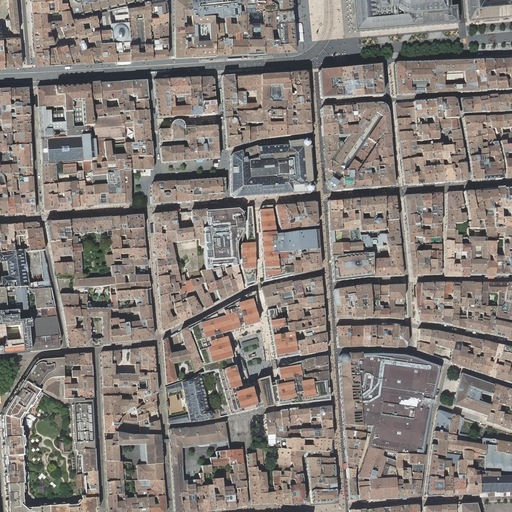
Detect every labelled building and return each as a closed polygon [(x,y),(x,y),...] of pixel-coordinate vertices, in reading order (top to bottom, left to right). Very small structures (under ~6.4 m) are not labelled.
[(7,0),(8,3),(7,3),(7,8),(8,8),(9,11),(8,11),(7,13),(8,18),(8,19),(9,19),(10,22),(6,23),(6,25),(10,25),(10,29),(14,32),(19,32),(18,21),(17,10),(16,0),(7,0)] [(50,11),(53,11),(55,11),(61,10),(69,10),(68,7),(67,2),(61,3),(60,0),(36,0),(31,0),(32,13),(45,11),(49,11),(50,11)] [(68,0),(70,8),(71,8),(72,15),(75,15),(76,14),(78,13),(79,14),(82,13),(82,14),(84,14),(83,13),(91,11),(91,12),(92,12),(92,11),(99,9),(99,10),(101,10),(101,9),(108,7),(108,8),(109,8),(109,7),(116,5),(117,6),(118,6),(118,5),(125,3),(125,4),(126,4),(126,3),(133,1),(134,2),(135,2),(135,1),(138,0),(140,0),(141,0),(142,0),(68,0)] [(150,10),(149,0),(144,0),(144,4),(127,6),(128,13),(136,13),(139,13),(141,12),(150,12),(150,11),(150,10)] [(157,12),(167,11),(166,0),(149,0),(150,10),(150,11),(150,12),(150,13),(155,12),(157,12)] [(190,1),(190,0),(173,0),(174,25),(183,24),(183,17),(184,17),(184,13),(191,13),(190,9),(190,1)] [(190,0),(190,1),(190,9),(191,13),(191,14),(213,14),(213,15),(215,15),(218,15),(224,15),(236,15),(239,15),(239,10),(238,8),(238,0),(190,0)] [(239,10),(247,10),(256,10),(263,10),(269,9),(291,8),(290,0),(238,0),(238,8),(239,10)] [(351,0),(355,32),(355,33),(359,32),(456,24),(456,23),(455,6),(449,7),(448,0),(351,0)] [(511,18),(511,5),(511,1),(511,0),(465,0),(467,22),(482,21),(482,22),(483,22),(483,21),(487,21),(487,22),(488,22),(488,21),(492,20),(492,21),(493,21),(493,20),(497,20),(497,21),(498,21),(498,20),(501,19),(511,18)] [(110,19),(128,17),(128,13),(127,6),(109,10),(110,19)] [(263,35),(263,38),(271,37),(271,39),(271,42),(277,42),(294,41),(291,8),(269,9),(269,18),(268,18),(268,25),(263,25),(263,35)] [(247,52),(263,51),(263,40),(263,38),(263,35),(263,25),(268,25),(268,18),(269,18),(269,9),(263,10),(263,23),(247,22),(247,28),(247,35),(247,37),(247,52)] [(71,18),(72,17),(71,16),(69,10),(61,10),(55,11),(53,11),(50,11),(49,11),(45,11),(32,13),(33,27),(40,27),(40,26),(49,26),(54,26),(61,25),(65,25),(68,24),(73,24),(71,18)] [(101,61),(117,60),(116,52),(114,52),(114,42),(113,42),(113,41),(112,36),(111,29),(110,22),(110,19),(109,10),(96,13),(98,25),(99,29),(99,33),(100,40),(100,42),(100,45),(101,52),(101,61)] [(237,30),(247,28),(247,22),(247,10),(239,10),(239,15),(236,15),(229,15),(224,15),(224,20),(225,22),(226,32),(227,31),(231,31),(236,30),(237,30)] [(247,10),(247,22),(263,23),(263,10),(256,10),(247,10)] [(167,22),(167,11),(157,12),(155,12),(150,13),(150,17),(150,23),(152,23),(167,22)] [(150,17),(150,13),(150,12),(141,12),(142,17),(142,22),(142,27),(143,32),(143,37),(143,42),(151,42),(151,38),(150,30),(150,27),(150,23),(150,17)] [(91,30),(90,26),(94,25),(98,25),(96,13),(81,17),(81,16),(76,18),(76,17),(72,17),(71,18),(73,24),(76,33),(77,36),(77,37),(80,37),(87,35),(92,34),(91,30)] [(129,42),(129,43),(138,43),(137,38),(137,33),(137,28),(136,23),(136,18),(136,13),(128,13),(128,17),(128,20),(130,40),(129,40),(129,42)] [(213,15),(213,14),(191,14),(192,24),(192,31),(193,55),(215,54),(215,31),(217,31),(216,22),(214,23),(214,19),(215,19),(215,15),(213,15)] [(117,60),(131,59),(130,51),(129,43),(129,42),(121,43),(121,41),(129,40),(130,40),(128,20),(110,22),(111,29),(112,36),(113,41),(113,42),(114,42),(114,52),(116,52),(117,60)] [(167,36),(167,22),(152,23),(150,23),(150,27),(150,30),(151,38),(153,38),(167,36)] [(223,32),(222,22),(216,22),(217,31),(215,31),(215,54),(223,53),(223,46),(223,41),(223,36),(223,33),(223,32)] [(223,53),(230,53),(230,44),(231,37),(231,31),(227,31),(226,32),(225,22),(222,22),(223,32),(223,33),(223,36),(223,41),(223,46),(223,53)] [(75,34),(76,33),(73,24),(68,24),(69,28),(67,29),(65,25),(61,25),(62,27),(64,34),(65,36),(68,35),(75,34)] [(174,56),(175,56),(193,55),(192,31),(192,24),(183,24),(174,25),(174,56)] [(97,40),(100,40),(99,33),(99,29),(98,25),(94,25),(90,26),(91,30),(92,34),(87,35),(88,41),(92,41),(95,40),(97,40)] [(48,43),(54,42),(49,26),(40,26),(40,27),(33,27),(35,47),(43,46),(47,46),(48,46),(48,43)] [(59,45),(66,43),(65,36),(64,34),(62,27),(59,27),(60,31),(62,32),(63,34),(57,36),(55,29),(54,26),(49,26),(54,42),(55,45),(55,46),(59,45)] [(230,53),(247,52),(247,37),(247,35),(247,28),(237,30),(236,30),(235,31),(235,32),(234,32),(234,33),(234,37),(231,37),(230,44),(230,53)] [(72,63),(85,63),(81,49),(81,48),(80,44),(79,44),(78,41),(77,37),(77,36),(75,36),(76,38),(74,38),(75,41),(76,42),(72,43),(71,44),(68,35),(65,36),(66,43),(67,45),(72,63)] [(88,41),(87,35),(80,37),(81,40),(83,40),(83,41),(84,41),(85,42),(84,42),(85,45),(85,46),(85,47),(84,47),(84,48),(89,47),(89,46),(88,41)] [(167,42),(167,36),(153,38),(151,38),(151,42),(151,43),(151,49),(152,58),(167,57),(168,56),(167,47),(167,42)] [(20,44),(19,37),(6,38),(6,43),(2,43),(2,45),(3,46),(7,45),(20,44)] [(85,63),(93,62),(91,55),(90,48),(89,47),(84,48),(84,47),(85,47),(85,46),(85,45),(84,42),(85,42),(84,41),(83,41),(83,40),(81,40),(80,37),(77,37),(78,41),(79,44),(80,44),(81,48),(81,49),(85,63)] [(263,40),(263,51),(277,50),(277,42),(271,42),(271,39),(271,37),(263,38),(263,40)] [(93,62),(101,61),(101,52),(100,45),(100,42),(100,40),(97,40),(95,40),(92,41),(94,43),(94,46),(89,46),(89,47),(90,48),(91,55),(93,62)] [(277,42),(277,50),(295,49),(294,41),(277,42)] [(145,58),(152,58),(151,49),(151,43),(151,42),(143,42),(144,50),(141,50),(138,50),(138,43),(129,43),(130,51),(131,59),(139,59),(142,58),(145,58)] [(60,63),(72,63),(67,45),(66,43),(59,45),(55,46),(55,47),(60,63)] [(20,51),(20,44),(7,45),(3,46),(3,53),(8,52),(20,51)] [(36,65),(49,64),(48,48),(43,48),(43,46),(35,47),(36,65)] [(54,64),(60,63),(55,47),(51,48),(54,64)] [(22,66),(20,51),(8,52),(3,53),(4,67),(22,66)] [(505,60),(501,60),(503,74),(504,78),(505,90),(511,89),(511,75),(510,59),(505,60)] [(477,61),(472,61),(474,78),(476,92),(486,92),(486,91),(485,83),(484,77),(482,60),(477,61)] [(486,60),(482,60),(484,77),(485,83),(486,91),(495,90),(494,78),(493,72),(491,60),(486,60)] [(496,60),(491,60),(493,72),(494,78),(495,90),(495,91),(505,90),(504,78),(503,74),(501,60),(496,60)] [(452,62),(433,62),(433,80),(432,88),(432,94),(476,92),(474,78),(472,61),(452,62)] [(418,63),(403,63),(402,80),(402,95),(413,95),(423,94),(424,94),(432,94),(432,88),(433,80),(433,62),(418,63)] [(402,80),(403,63),(399,63),(396,63),(394,66),(396,95),(402,95),(402,80)] [(364,67),(359,67),(362,97),(372,97),(369,66),(364,67)] [(374,66),(369,66),(372,97),(382,96),(379,66),(374,66)] [(354,68),(349,68),(351,83),(352,98),(362,97),(359,67),(354,68)] [(344,69),(338,69),(340,83),(341,99),(352,98),(351,83),(349,68),(344,69)] [(340,83),(338,69),(329,70),(320,71),(318,74),(319,86),(319,99),(320,100),(341,99),(340,83)] [(303,73),(286,74),(290,98),(290,103),(290,107),(293,106),(308,105),(305,75),(303,73)] [(286,74),(260,76),(243,77),(233,77),(235,102),(235,113),(243,113),(244,123),(247,123),(252,123),(256,123),(255,112),(256,112),(256,111),(257,111),(258,111),(259,111),(259,112),(260,112),(260,124),(262,124),(265,123),(266,139),(275,138),(284,137),(284,128),(284,120),(283,112),(284,104),(290,103),(290,98),(286,74)] [(221,79),(222,102),(235,102),(233,77),(221,78),(221,79)] [(210,78),(198,79),(200,103),(214,102),(213,81),(210,78)] [(198,79),(188,80),(190,116),(201,116),(200,103),(198,79)] [(188,80),(167,81),(169,118),(190,116),(188,80)] [(169,118),(167,81),(153,82),(155,99),(157,118),(169,118)] [(145,82),(130,83),(133,112),(148,111),(145,83),(145,82)] [(88,136),(88,141),(94,140),(102,140),(110,139),(121,138),(121,135),(124,135),(123,123),(120,124),(119,116),(112,117),(102,118),(100,102),(101,101),(99,85),(99,83),(87,84),(88,86),(92,119),(93,126),(88,126),(88,136)] [(119,84),(122,113),(133,112),(130,83),(119,84)] [(109,84),(99,85),(101,101),(100,102),(102,118),(112,117),(109,84)] [(109,84),(112,117),(119,116),(119,113),(122,113),(119,84),(109,84)] [(46,139),(88,136),(88,126),(93,126),(92,119),(88,86),(71,87),(55,88),(55,96),(63,96),(64,106),(44,107),(38,108),(38,112),(39,135),(45,135),(46,139)] [(37,95),(38,108),(44,107),(64,106),(63,96),(55,96),(55,88),(55,87),(36,88),(37,95)] [(17,89),(8,90),(9,100),(9,106),(9,110),(9,112),(9,113),(9,115),(10,118),(15,118),(29,117),(28,109),(27,90),(27,89),(26,89),(17,89)] [(2,132),(2,135),(4,135),(7,135),(11,134),(11,132),(11,128),(10,126),(10,124),(10,121),(10,118),(9,115),(9,113),(9,112),(9,110),(9,106),(9,100),(8,90),(0,90),(0,120),(1,128),(1,129),(2,132)] [(488,113),(497,112),(496,97),(497,97),(497,96),(496,95),(486,96),(486,97),(486,98),(488,113)] [(496,97),(497,112),(507,112),(511,111),(511,95),(506,96),(497,97),(496,97)] [(470,114),(480,113),(477,98),(468,99),(470,114)] [(480,113),(488,113),(486,98),(477,98),(480,113)] [(461,114),(470,114),(468,99),(459,100),(461,114)] [(449,120),(457,120),(453,102),(450,100),(433,101),(434,120),(435,120),(440,120),(443,120),(449,120)] [(425,125),(426,141),(428,140),(437,139),(436,129),(435,120),(434,120),(433,101),(423,102),(424,118),(425,125)] [(200,103),(201,116),(215,115),(215,114),(214,102),(200,103)] [(235,102),(222,102),(223,113),(235,113),(235,102)] [(413,103),(414,119),(414,126),(415,132),(416,141),(420,141),(426,141),(425,125),(424,118),(423,102),(413,103)] [(290,107),(290,103),(284,104),(283,112),(308,112),(308,105),(293,106),(293,110),(291,110),(290,107)] [(395,110),(396,120),(414,119),(413,103),(396,104),(395,105),(395,110)] [(377,105),(355,105),(355,106),(357,122),(357,124),(357,126),(358,135),(337,137),(337,135),(322,138),(323,153),(326,182),(326,184),(326,185),(326,187),(328,189),(329,190),(330,191),(332,191),(352,190),(352,176),(354,173),(377,139),(379,140),(362,165),(368,164),(368,163),(376,162),(376,160),(381,160),(391,158),(386,112),(386,110),(385,108),(384,107),(382,105),(381,105),(378,104),(377,105)] [(352,124),(352,123),(350,106),(343,107),(344,115),(345,124),(346,128),(357,126),(357,124),(352,124)] [(321,118),(330,117),(329,107),(322,108),(320,110),(321,118)] [(343,107),(336,107),(329,107),(330,117),(344,115),(343,107)] [(122,116),(119,116),(120,124),(123,123),(149,121),(148,111),(133,112),(122,113),(122,116)] [(308,112),(283,112),(284,120),(309,119),(308,112)] [(235,113),(223,113),(224,120),(231,120),(232,120),(233,120),(235,122),(236,128),(238,128),(247,128),(247,126),(247,123),(244,123),(243,113),(235,113)] [(344,115),(330,117),(321,118),(321,126),(336,124),(336,125),(345,124),(344,115)] [(494,132),(496,135),(502,135),(501,133),(499,133),(498,129),(500,129),(500,131),(501,131),(501,129),(501,116),(493,117),(494,129),(494,132)] [(501,133),(502,135),(502,142),(508,141),(510,141),(510,133),(504,134),(504,130),(506,130),(506,129),(510,129),(509,126),(510,116),(501,116),(501,129),(501,131),(501,133)] [(15,118),(10,118),(10,121),(10,124),(10,126),(29,125),(29,117),(15,118)] [(462,119),(463,125),(484,124),(483,117),(462,118),(462,119)] [(492,136),(493,136),(496,135),(494,132),(492,132),(491,132),(490,129),(489,127),(487,117),(483,117),(484,124),(484,125),(484,127),(480,128),(480,131),(485,130),(485,136),(492,135),(492,136)] [(309,119),(284,120),(284,128),(309,126),(309,119)] [(396,120),(397,127),(409,126),(412,126),(414,126),(414,119),(396,120)] [(231,120),(224,120),(225,138),(235,137),(235,133),(238,133),(238,128),(236,128),(235,122),(233,120),(232,120),(231,120)] [(436,129),(437,139),(438,144),(443,144),(448,143),(448,142),(448,139),(448,136),(450,135),(450,132),(459,130),(457,120),(449,120),(443,120),(440,120),(435,120),(436,129)] [(149,121),(123,123),(124,135),(134,135),(134,136),(150,135),(149,121)] [(170,129),(171,145),(172,145),(176,144),(176,141),(187,140),(188,147),(195,147),(196,147),(196,140),(195,140),(194,128),(183,129),(183,128),(183,127),(182,127),(182,126),(182,125),(181,124),(180,123),(179,123),(179,122),(178,122),(177,122),(176,122),(175,122),(174,123),(173,123),(172,124),(172,125),(171,125),(171,126),(171,127),(170,128),(170,129)] [(256,140),(266,139),(265,123),(262,124),(262,126),(260,128),(257,128),(257,126),(256,126),(256,140)] [(346,128),(345,124),(336,125),(336,124),(321,126),(322,138),(337,135),(337,137),(358,135),(357,126),(346,128)] [(463,125),(464,133),(473,131),(473,132),(480,131),(480,128),(484,127),(484,125),(484,124),(463,125)] [(29,125),(10,126),(11,128),(11,132),(11,134),(11,135),(13,135),(16,135),(30,134),(29,125)] [(253,125),(247,126),(247,128),(248,128),(249,143),(256,140),(256,126),(256,125),(253,125)] [(195,140),(196,140),(203,139),(206,139),(206,142),(206,145),(211,145),(212,159),(218,159),(218,158),(216,126),(194,128),(195,140)] [(309,126),(284,128),(284,137),(309,134),(310,133),(309,126)] [(247,128),(238,128),(238,133),(239,146),(249,143),(248,128),(247,128)] [(158,131),(160,146),(171,145),(170,129),(162,130),(160,130),(158,130),(158,131)] [(448,142),(448,143),(451,143),(451,142),(461,141),(459,130),(450,132),(450,135),(448,136),(448,139),(448,142)] [(485,136),(485,130),(480,131),(473,132),(473,131),(464,133),(465,139),(475,138),(477,138),(479,137),(485,136)] [(397,133),(398,142),(414,141),(416,141),(415,132),(397,133)] [(235,137),(225,138),(226,149),(226,150),(239,146),(238,133),(235,133),(235,137)] [(0,175),(3,175),(12,175),(18,174),(17,169),(32,168),(31,146),(14,147),(11,147),(11,138),(11,137),(12,137),(12,136),(13,136),(13,135),(11,135),(11,134),(7,135),(7,139),(4,140),(4,135),(2,135),(0,135),(0,175)] [(16,135),(13,135),(13,136),(12,136),(12,137),(11,137),(11,138),(11,147),(14,147),(31,146),(30,134),(16,135)] [(134,135),(124,135),(121,135),(121,138),(125,138),(125,144),(134,144),(150,143),(150,135),(134,136),(134,135)] [(485,144),(486,144),(490,144),(495,143),(493,136),(492,136),(492,135),(485,136),(479,137),(477,138),(475,138),(465,139),(466,146),(480,144),(479,140),(485,140),(485,144)] [(493,136),(495,143),(496,148),(498,148),(499,147),(503,163),(504,179),(509,179),(511,178),(511,141),(510,141),(508,141),(502,142),(502,135),(496,135),(493,136)] [(85,162),(90,161),(90,159),(88,141),(88,136),(46,139),(40,139),(41,165),(55,164),(82,162),(85,162)] [(125,172),(130,172),(130,170),(129,157),(125,157),(111,158),(110,142),(110,139),(102,140),(105,167),(125,166),(125,172)] [(195,147),(196,160),(206,160),(205,146),(203,146),(203,142),(203,139),(196,140),(196,147),(195,147)] [(431,167),(433,184),(438,184),(443,183),(441,166),(440,160),(438,144),(437,139),(428,140),(429,145),(429,146),(431,161),(431,167)] [(82,166),(83,172),(90,172),(91,173),(91,176),(91,177),(93,177),(93,182),(93,183),(97,183),(105,183),(105,186),(107,186),(113,186),(113,188),(130,187),(130,172),(125,172),(125,166),(105,167),(102,140),(94,140),(88,141),(90,159),(90,161),(85,162),(85,166),(82,166)] [(241,160),(240,152),(231,155),(230,157),(230,178),(230,195),(234,198),(291,194),(305,193),(306,193),(307,193),(307,194),(308,194),(308,193),(309,193),(310,193),(311,193),(311,192),(312,191),(312,190),(312,189),(312,188),(309,145),(309,144),(309,143),(308,142),(307,141),(306,141),(305,141),(305,140),(304,140),(304,141),(303,141),(302,141),(301,141),(287,143),(256,147),(257,158),(245,162),(244,159),(241,160)] [(307,194),(310,194),(311,194),(312,193),(314,191),(315,188),(312,145),(311,143),(309,142),(307,140),(306,140),(305,140),(304,140),(303,141),(304,141),(304,140),(305,140),(305,141),(306,141),(307,141),(308,142),(309,143),(309,144),(309,145),(312,188),(312,189),(312,190),(312,191),(311,192),(311,193),(310,193),(309,193),(308,193),(308,194),(307,194)] [(398,142),(400,161),(414,159),(416,159),(421,159),(420,154),(420,147),(420,141),(416,141),(414,141),(398,142)] [(462,150),(461,141),(451,142),(451,143),(451,146),(451,151),(455,151),(459,150),(462,150)] [(134,144),(125,144),(124,144),(125,157),(129,157),(133,157),(152,157),(151,150),(150,143),(134,144)] [(441,166),(443,183),(448,183),(452,183),(450,172),(449,172),(448,167),(449,167),(447,158),(447,156),(452,155),(451,151),(451,146),(451,143),(448,143),(443,144),(438,144),(440,160),(441,166)] [(481,172),(481,181),(486,180),(497,179),(502,179),(500,163),(496,148),(495,143),(490,144),(486,144),(485,144),(485,148),(485,150),(486,156),(486,158),(486,162),(486,166),(481,166),(481,172)] [(172,145),(173,162),(183,161),(182,149),(182,147),(181,147),(181,144),(176,144),(172,145)] [(467,152),(474,151),(479,151),(485,150),(485,148),(485,144),(480,144),(466,146),(467,152)] [(171,145),(160,146),(159,146),(161,163),(162,163),(173,163),(173,162),(172,145),(171,145)] [(422,174),(422,185),(427,185),(431,184),(433,184),(431,167),(431,161),(429,146),(420,147),(420,154),(421,159),(421,174),(422,174)] [(182,149),(183,161),(196,160),(195,147),(188,147),(188,149),(184,149),(182,149)] [(256,147),(240,152),(241,160),(244,159),(245,162),(257,158),(256,147)] [(464,164),(462,150),(459,150),(455,151),(451,151),(452,155),(452,158),(447,158),(449,167),(451,166),(453,166),(455,165),(464,164)] [(467,152),(468,158),(486,156),(485,150),(479,151),(474,151),(467,152)] [(486,156),(468,158),(468,164),(470,180),(472,181),(476,181),(481,181),(481,172),(481,166),(486,166),(486,162),(486,158),(486,156)] [(129,157),(130,170),(153,170),(153,161),(152,157),(133,157),(129,157)] [(391,165),(391,158),(381,160),(376,160),(376,162),(377,168),(381,167),(391,165)] [(400,161),(401,173),(408,172),(412,171),(415,171),(415,166),(415,164),(414,159),(400,161)] [(41,165),(42,186),(55,184),(56,184),(56,176),(68,175),(76,174),(76,172),(83,172),(82,166),(82,162),(55,164),(41,165)] [(370,180),(370,189),(374,188),(377,188),(377,180),(377,175),(377,172),(377,168),(376,162),(368,163),(368,164),(369,169),(369,174),(369,175),(370,180)] [(354,177),(354,190),(362,189),(370,189),(370,180),(369,175),(369,174),(369,169),(368,164),(362,165),(356,174),(354,177)] [(465,180),(464,164),(455,165),(456,170),(457,170),(459,182),(461,182),(464,182),(465,180)] [(377,180),(377,188),(385,187),(394,187),(392,173),(391,165),(381,167),(377,168),(377,172),(377,175),(377,180)] [(450,172),(452,183),(456,182),(459,182),(457,170),(456,170),(452,170),(451,168),(453,167),(453,166),(451,166),(449,167),(448,167),(449,172),(450,172)] [(18,174),(12,175),(13,180),(15,180),(18,180),(18,177),(21,177),(21,179),(24,178),(26,178),(32,178),(32,168),(17,169),(18,174)] [(76,172),(76,174),(76,181),(79,208),(85,208),(84,183),(83,176),(83,174),(83,172),(76,172)] [(407,186),(410,186),(408,172),(401,173),(402,186),(403,186),(407,186)] [(76,174),(68,175),(69,182),(69,183),(70,195),(69,195),(71,209),(79,208),(76,181),(76,174)] [(5,186),(7,215),(14,215),(13,197),(12,192),(16,192),(19,191),(18,180),(15,180),(13,180),(12,175),(3,175),(4,179),(4,183),(5,186)] [(55,184),(57,210),(57,211),(71,210),(71,209),(69,195),(70,195),(69,183),(69,182),(68,175),(56,176),(56,184),(55,184)] [(84,183),(85,208),(93,207),(91,187),(91,182),(91,177),(91,176),(83,176),(84,183)] [(33,193),(32,178),(26,178),(24,178),(21,179),(21,177),(18,177),(18,180),(19,191),(19,195),(24,195),(24,194),(27,194),(33,193)] [(192,192),(191,197),(224,194),(224,179),(221,179),(190,181),(188,181),(188,192),(189,192),(192,192)] [(175,192),(188,192),(188,181),(174,182),(175,191),(175,192)] [(91,187),(93,207),(108,206),(107,186),(105,186),(96,187),(96,184),(93,184),(93,183),(93,182),(91,182),(91,187)] [(175,191),(174,182),(161,183),(153,184),(151,186),(152,205),(157,204),(159,191),(175,191)] [(55,184),(42,186),(44,210),(45,211),(57,210),(55,184)] [(130,187),(113,188),(114,205),(119,205),(124,204),(130,204),(130,187)] [(496,203),(497,203),(506,202),(511,201),(511,188),(511,189),(505,189),(500,190),(495,190),(496,203)] [(483,221),(484,228),(494,228),(493,216),(493,209),(498,209),(497,203),(496,203),(495,190),(487,191),(478,191),(481,210),(482,217),(483,221)] [(13,197),(14,215),(22,214),(20,200),(19,195),(19,191),(16,192),(12,192),(13,197)] [(175,203),(175,192),(175,191),(159,191),(157,204),(175,203)] [(477,221),(483,221),(482,217),(481,210),(478,191),(474,192),(470,192),(473,204),(473,205),(473,206),(474,207),(476,206),(477,209),(474,209),(474,210),(473,210),(474,216),(474,222),(477,221)] [(191,202),(191,197),(192,192),(189,192),(188,192),(175,192),(175,203),(191,202)] [(470,222),(468,222),(469,228),(469,229),(478,229),(484,228),(483,221),(477,221),(474,222),(474,216),(473,210),(474,210),(474,209),(474,207),(473,206),(473,205),(473,204),(470,192),(466,192),(463,192),(466,207),(467,211),(467,212),(468,217),(470,222)] [(463,209),(460,193),(456,193),(449,193),(446,194),(446,210),(457,209),(463,209)] [(24,195),(19,195),(20,200),(22,214),(30,214),(27,194),(24,194),(24,195)] [(430,225),(441,224),(441,194),(440,194),(435,194),(429,195),(430,209),(430,214),(430,225)] [(404,196),(405,216),(414,216),(414,217),(417,217),(420,217),(420,211),(420,210),(420,209),(420,208),(419,195),(416,196),(404,196)] [(420,211),(420,217),(420,220),(420,225),(420,227),(430,227),(430,225),(430,214),(430,209),(429,195),(424,195),(419,195),(420,208),(420,209),(420,210),(420,211)] [(377,198),(370,199),(363,199),(357,200),(357,210),(358,221),(358,224),(361,247),(365,246),(366,248),(371,248),(382,246),(385,246),(386,246),(385,235),(384,233),(384,231),(384,230),(383,222),(383,211),(384,211),(383,198),(377,198)] [(386,198),(383,198),(384,211),(383,211),(383,222),(390,221),(397,221),(396,211),(389,211),(389,198),(386,198)] [(343,213),(348,212),(348,200),(344,201),(333,202),(327,202),(327,212),(340,213),(343,213)] [(348,200),(348,212),(357,210),(357,200),(352,200),(348,200)] [(497,226),(498,226),(501,225),(501,229),(503,229),(511,228),(511,201),(506,202),(497,203),(498,209),(493,209),(493,216),(494,228),(495,228),(497,229),(497,226)] [(297,222),(299,229),(306,228),(316,227),(315,203),(301,204),(292,205),(297,222)] [(289,230),(299,229),(297,222),(292,205),(282,206),(289,230)] [(275,236),(271,206),(262,207),(258,211),(263,282),(273,280),(282,278),(280,266),(277,267),(276,260),(275,236)] [(279,231),(289,230),(282,206),(275,206),(275,207),(274,207),(279,231)] [(251,208),(246,208),(246,218),(245,242),(245,245),(241,246),(240,246),(240,250),(239,263),(242,276),(245,287),(245,288),(253,285),(253,239),(251,208)] [(230,268),(237,266),(235,250),(236,244),(236,243),(236,241),(235,231),(242,230),(242,220),(242,218),(243,213),(237,209),(205,211),(206,222),(206,228),(206,229),(202,230),(203,246),(203,248),(203,250),(204,260),(205,271),(210,270),(212,269),(211,266),(224,265),(224,266),(224,267),(224,268),(230,267),(230,268)] [(457,209),(446,210),(446,218),(446,223),(445,231),(453,231),(453,226),(453,225),(453,223),(456,223),(456,225),(461,224),(462,223),(460,223),(460,217),(458,217),(457,209)] [(357,210),(348,212),(343,213),(340,213),(327,212),(328,224),(340,225),(358,221),(357,210)] [(206,222),(205,211),(190,212),(186,213),(186,212),(184,212),(184,213),(180,213),(179,213),(174,213),(175,214),(175,217),(177,217),(179,215),(179,214),(186,213),(186,215),(188,216),(191,216),(191,219),(191,224),(192,224),(193,229),(191,229),(190,229),(179,231),(176,231),(176,225),(176,221),(175,221),(170,222),(171,230),(170,232),(165,232),(165,233),(165,235),(165,242),(165,244),(165,248),(165,249),(165,256),(174,255),(171,243),(176,243),(193,241),(198,240),(199,245),(199,246),(200,246),(200,247),(201,247),(203,246),(202,230),(206,229),(206,228),(206,222)] [(165,230),(165,232),(170,232),(171,230),(170,222),(175,221),(175,217),(175,214),(174,213),(161,214),(160,224),(160,227),(164,227),(165,230)] [(160,224),(161,214),(153,215),(152,215),(153,224),(160,224)] [(126,217),(126,230),(129,230),(131,230),(134,230),(143,229),(142,216),(141,216),(126,217)] [(425,245),(441,245),(441,237),(435,238),(424,238),(421,238),(421,233),(421,231),(420,229),(420,227),(420,225),(420,220),(420,217),(417,217),(414,217),(414,216),(405,216),(407,235),(412,235),(412,238),(412,244),(412,245),(416,245),(418,245),(420,245),(421,245),(425,245)] [(119,231),(118,217),(110,218),(110,228),(111,228),(112,229),(112,230),(112,231),(119,231)] [(119,236),(119,231),(112,231),(112,230),(112,229),(111,228),(110,228),(110,218),(93,219),(94,233),(94,236),(101,236),(104,235),(105,233),(104,235),(101,235),(101,234),(102,233),(101,232),(104,232),(105,232),(107,232),(108,235),(108,236),(109,236),(111,236),(111,238),(111,239),(111,249),(111,250),(112,250),(121,250),(120,241),(120,238),(119,238),(119,236)] [(94,233),(93,219),(85,220),(79,220),(76,221),(68,221),(69,234),(70,241),(70,243),(72,243),(72,244),(70,244),(71,247),(72,256),(72,263),(73,270),(80,269),(80,252),(81,252),(81,246),(80,246),(77,246),(77,243),(77,239),(77,238),(74,238),(74,234),(77,234),(80,234),(81,235),(84,235),(85,234),(85,233),(94,233)] [(69,234),(68,221),(45,223),(49,243),(59,242),(61,242),(63,241),(65,241),(66,241),(70,241),(69,234)] [(358,224),(358,221),(340,225),(341,230),(329,231),(330,245),(348,244),(349,252),(361,251),(361,249),(361,247),(358,224)] [(398,232),(397,221),(390,221),(383,222),(384,230),(384,231),(384,233),(387,233),(398,232)] [(501,239),(503,239),(511,239),(511,228),(503,229),(501,229),(499,229),(497,229),(495,228),(494,228),(484,228),(478,229),(469,229),(469,228),(468,222),(466,223),(467,229),(468,237),(485,238),(487,238),(491,238),(495,238),(495,239),(501,239)] [(22,231),(22,236),(27,235),(26,230),(39,229),(38,224),(37,223),(21,224),(22,231)] [(19,236),(22,236),(22,231),(21,224),(12,225),(13,232),(13,236),(16,236),(19,236)] [(435,238),(441,237),(441,224),(430,225),(430,227),(430,231),(421,231),(421,233),(421,238),(424,238),(435,238)] [(13,232),(12,225),(6,226),(6,232),(6,237),(6,245),(6,249),(6,252),(14,251),(14,244),(14,241),(13,236),(13,232)] [(39,251),(43,251),(44,251),(43,243),(42,239),(41,229),(39,229),(26,230),(27,235),(27,240),(26,240),(27,246),(28,250),(26,250),(26,252),(34,252),(39,251)] [(129,230),(126,230),(122,230),(122,236),(124,236),(124,237),(125,237),(126,241),(130,241),(131,241),(144,240),(143,229),(134,230),(131,230),(129,230)] [(295,233),(275,236),(276,260),(287,259),(287,256),(290,256),(290,252),(299,252),(299,251),(318,249),(317,231),(295,233)] [(461,245),(461,243),(461,238),(461,236),(456,236),(456,231),(455,231),(453,231),(445,231),(445,236),(445,241),(452,242),(452,245),(461,245)] [(387,233),(384,233),(385,235),(386,246),(388,246),(388,248),(400,247),(398,232),(387,233)] [(154,233),(155,250),(165,249),(165,248),(165,244),(165,242),(165,235),(163,235),(160,235),(160,233),(154,233)] [(485,242),(485,238),(468,237),(461,238),(461,243),(468,243),(468,244),(468,245),(468,275),(469,275),(485,275),(485,242)] [(495,276),(495,275),(494,275),(494,263),(494,256),(494,253),(495,243),(495,242),(495,239),(495,238),(491,238),(487,238),(485,238),(485,242),(485,275),(485,276),(485,277),(495,277),(495,276)] [(495,275),(508,275),(508,267),(502,267),(502,263),(502,258),(502,257),(503,250),(503,239),(501,239),(495,239),(495,242),(495,243),(494,253),(494,256),(494,263),(494,275),(495,275)] [(511,239),(503,239),(503,250),(511,249),(511,239)] [(145,249),(144,240),(131,241),(130,241),(126,241),(120,241),(121,250),(124,250),(127,250),(145,249)] [(49,243),(52,258),(59,257),(69,256),(72,256),(71,247),(70,244),(70,243),(70,241),(66,241),(65,241),(63,241),(61,242),(59,242),(49,243)] [(461,250),(461,245),(452,245),(452,242),(445,241),(445,250),(444,260),(444,267),(444,277),(460,277),(461,269),(459,269),(459,265),(460,261),(460,254),(461,250)] [(469,276),(469,275),(468,275),(468,245),(468,244),(468,243),(461,243),(461,245),(461,250),(460,254),(460,261),(459,265),(459,269),(461,269),(460,277),(469,277),(469,276)] [(347,252),(349,252),(348,244),(330,245),(331,257),(341,257),(341,253),(347,252)] [(418,252),(421,252),(421,250),(418,250),(418,245),(416,245),(412,245),(412,244),(408,244),(409,253),(414,253),(418,252)] [(371,255),(371,248),(366,248),(365,246),(361,247),(361,249),(361,251),(349,252),(347,252),(341,253),(341,257),(331,257),(332,282),(363,278),(372,278),(371,260),(371,255)] [(403,276),(400,247),(388,248),(388,246),(386,246),(385,246),(382,246),(371,248),(371,255),(371,260),(372,278),(403,276)] [(124,250),(121,250),(112,250),(113,255),(113,261),(120,261),(120,262),(122,262),(122,260),(120,260),(120,255),(128,254),(128,260),(146,259),(145,249),(127,250),(124,250)] [(319,269),(318,249),(299,251),(299,252),(300,274),(308,273),(319,270),(319,269)] [(502,258),(511,257),(511,249),(503,250),(502,257),(502,258)] [(0,288),(3,288),(6,288),(28,287),(28,290),(31,290),(44,289),(50,289),(51,289),(47,269),(45,262),(43,251),(39,251),(34,252),(35,256),(35,257),(35,260),(40,259),(43,282),(31,283),(30,284),(28,284),(27,280),(26,273),(27,273),(25,263),(24,257),(24,253),(26,252),(26,250),(22,250),(23,250),(21,251),(14,251),(6,252),(3,252),(1,252),(0,252),(0,288)] [(427,266),(428,275),(440,275),(440,251),(428,252),(428,258),(427,266)] [(287,256),(287,259),(287,260),(291,260),(292,276),(300,274),(299,252),(290,252),(290,256),(287,256)] [(411,276),(417,276),(416,259),(421,258),(421,252),(418,252),(414,253),(409,253),(411,276)] [(417,276),(428,275),(427,266),(428,258),(428,252),(425,252),(421,252),(421,258),(416,259),(417,276)] [(508,267),(508,275),(511,275),(511,257),(502,258),(502,263),(502,267),(508,267)] [(156,262),(156,268),(176,265),(174,258),(170,258),(168,259),(166,259),(164,259),(164,261),(156,262)] [(113,267),(115,285),(124,284),(128,284),(148,282),(147,276),(147,273),(142,274),(141,274),(141,275),(142,276),(134,277),(133,267),(141,266),(141,267),(141,268),(142,269),(147,269),(146,266),(146,259),(128,260),(122,260),(122,262),(120,262),(120,261),(113,261),(113,267)] [(280,266),(282,278),(292,276),(291,260),(287,260),(287,259),(276,260),(277,267),(280,266)] [(53,264),(56,276),(73,275),(73,270),(72,263),(69,263),(65,264),(53,264)] [(226,272),(224,268),(224,267),(224,266),(219,267),(220,270),(221,273),(220,274),(222,278),(221,279),(221,280),(227,297),(232,294),(227,275),(226,272)] [(237,292),(242,289),(242,288),(239,276),(238,272),(237,266),(230,268),(232,274),(234,279),(237,292)] [(84,288),(87,288),(110,286),(115,285),(113,267),(110,267),(111,278),(94,279),(89,279),(81,280),(80,269),(73,270),(73,275),(73,280),(72,280),(72,288),(73,288),(84,288)] [(222,278),(220,274),(221,273),(220,270),(219,267),(212,269),(210,270),(205,271),(200,272),(202,278),(204,283),(205,288),(206,289),(207,292),(207,294),(213,292),(216,291),(219,300),(212,304),(213,305),(220,301),(227,297),(221,280),(221,279),(222,278)] [(235,293),(237,292),(234,279),(232,274),(230,268),(230,267),(224,268),(226,272),(227,275),(232,294),(235,293)] [(158,287),(168,285),(171,285),(174,284),(176,284),(180,283),(179,277),(178,275),(173,275),(171,276),(157,278),(158,287)] [(204,283),(202,278),(198,279),(196,279),(195,280),(191,281),(190,281),(191,284),(193,292),(196,291),(196,292),(202,290),(200,285),(204,283)] [(308,280),(299,282),(301,297),(302,299),(310,298),(309,290),(309,284),(308,280)] [(186,293),(193,292),(191,284),(190,281),(185,282),(185,285),(183,287),(181,287),(180,284),(181,284),(181,283),(181,282),(180,283),(176,284),(178,292),(179,295),(186,293)] [(135,291),(148,290),(150,290),(149,282),(148,282),(128,284),(124,284),(115,285),(110,286),(110,289),(115,288),(115,293),(116,293),(130,291),(131,291),(131,290),(129,290),(129,287),(135,287),(135,291)] [(291,282),(274,286),(279,308),(284,307),(285,307),(293,306),(292,301),(290,292),(292,291),(291,284),(291,283),(291,282)] [(299,282),(291,284),(292,291),(290,292),(292,301),(299,300),(298,298),(301,297),(299,282)] [(466,300),(466,306),(472,306),(472,300),(472,283),(458,282),(457,283),(458,283),(457,298),(458,298),(465,299),(465,293),(470,293),(470,300),(466,300)] [(437,306),(441,306),(441,300),(441,297),(441,295),(442,283),(432,284),(431,297),(430,299),(435,299),(435,306),(436,306),(437,306)] [(451,307),(451,304),(450,304),(451,301),(446,300),(446,299),(446,298),(446,297),(446,296),(446,295),(445,295),(451,295),(451,283),(442,283),(441,295),(441,297),(441,300),(441,306),(447,306),(451,307)] [(483,307),(487,307),(487,293),(498,293),(497,307),(499,307),(504,305),(504,303),(506,284),(506,283),(497,283),(489,283),(479,283),(479,284),(479,293),(479,307),(483,307)] [(511,283),(506,284),(504,303),(508,303),(506,313),(499,311),(499,307),(497,307),(496,313),(495,318),(510,321),(511,314),(511,313),(511,283)] [(158,287),(158,297),(169,294),(171,294),(178,292),(176,284),(174,284),(171,285),(168,285),(158,287)] [(420,284),(419,301),(424,301),(424,298),(425,297),(431,297),(432,284),(420,284)] [(403,285),(387,286),(388,296),(388,300),(388,302),(388,306),(388,318),(402,320),(403,320),(406,317),(403,285)] [(107,304),(111,304),(110,295),(110,293),(110,289),(110,286),(87,288),(87,294),(86,302),(90,302),(90,309),(107,308),(107,304)] [(274,286),(261,289),(266,307),(276,305),(277,310),(280,309),(279,308),(274,286)] [(368,286),(352,288),(354,303),(352,304),(354,319),(370,319),(370,308),(370,307),(369,302),(369,300),(370,300),(369,290),(368,286)] [(378,286),(368,286),(369,290),(370,300),(369,300),(369,302),(370,307),(370,308),(370,319),(379,318),(378,307),(373,308),(373,301),(378,301),(378,296),(378,286)] [(387,286),(378,286),(378,296),(378,301),(378,302),(388,302),(388,300),(388,296),(387,286)] [(0,355),(26,353),(31,352),(30,339),(29,334),(28,328),(31,327),(31,320),(21,321),(20,319),(19,320),(18,320),(17,316),(19,315),(18,311),(28,310),(35,310),(46,309),(52,309),(54,308),(51,289),(50,289),(44,289),(31,290),(28,290),(28,287),(6,288),(3,288),(0,288),(0,355)] [(309,290),(310,298),(321,297),(321,288),(309,290)] [(352,288),(336,290),(338,301),(339,306),(345,306),(345,309),(349,309),(350,313),(350,319),(354,319),(352,304),(354,303),(352,288)] [(205,309),(213,305),(212,304),(210,299),(207,294),(207,292),(206,289),(204,289),(205,293),(203,294),(202,290),(196,292),(198,297),(205,308),(205,309)] [(136,305),(136,308),(150,306),(148,290),(135,291),(134,291),(131,291),(130,291),(116,293),(115,293),(110,293),(110,295),(111,304),(111,310),(117,310),(117,308),(117,304),(117,301),(135,299),(136,305)] [(338,301),(336,290),(333,290),(335,319),(350,319),(350,313),(349,309),(345,309),(345,306),(339,306),(338,301)] [(249,294),(230,304),(241,329),(258,324),(254,292),(249,294)] [(181,304),(186,320),(192,317),(189,309),(185,299),(188,298),(186,293),(179,295),(172,297),(173,302),(173,304),(179,303),(180,302),(181,304)] [(60,295),(59,294),(62,308),(81,308),(86,308),(86,302),(87,294),(84,294),(82,294),(78,294),(77,294),(73,294),(60,295)] [(158,297),(159,304),(170,302),(173,302),(172,297),(171,296),(171,294),(169,294),(158,297)] [(193,296),(188,298),(185,299),(189,309),(198,306),(193,296)] [(304,306),(322,304),(321,297),(310,298),(302,299),(301,297),(298,298),(299,300),(292,301),(293,306),(295,305),(304,306)] [(451,304),(451,307),(451,311),(450,326),(464,329),(465,320),(466,306),(466,300),(465,299),(458,298),(457,304),(451,304)] [(419,309),(419,311),(417,311),(418,322),(430,323),(431,311),(432,306),(430,306),(430,301),(424,301),(419,301),(419,309)] [(110,344),(110,331),(109,328),(109,326),(109,320),(109,310),(111,310),(111,304),(107,304),(107,308),(90,309),(90,302),(86,302),(86,308),(84,326),(82,326),(82,333),(83,347),(91,347),(101,346),(110,345),(110,344)] [(164,331),(178,324),(176,316),(172,318),(168,309),(171,309),(174,308),(173,304),(173,302),(170,302),(159,304),(159,311),(161,330),(164,331)] [(176,316),(178,324),(186,320),(181,304),(179,305),(179,303),(173,304),(174,308),(175,313),(176,314),(176,316)] [(508,303),(504,303),(504,305),(499,307),(499,311),(506,313),(508,303)] [(186,328),(201,368),(204,371),(201,373),(199,374),(199,375),(214,371),(214,374),(213,374),(213,375),(220,406),(221,406),(222,409),(217,410),(219,418),(242,413),(257,409),(251,389),(241,391),(225,334),(241,329),(230,304),(206,317),(200,320),(199,320),(192,324),(185,327),(186,328)] [(285,307),(286,313),(289,313),(309,312),(322,310),(322,304),(304,306),(295,305),(293,306),(285,307)] [(276,305),(266,307),(271,336),(275,360),(299,355),(297,343),(295,333),(295,332),(290,333),(286,335),(284,325),(283,320),(281,314),(280,309),(277,310),(276,305)] [(139,312),(140,322),(145,321),(151,321),(150,306),(136,308),(131,308),(131,312),(133,312),(139,312)] [(189,309),(192,317),(201,312),(202,312),(201,310),(198,306),(189,309)] [(378,307),(379,318),(388,318),(388,306),(378,307)] [(430,323),(439,324),(441,311),(437,311),(437,306),(436,306),(436,311),(433,311),(433,306),(432,306),(431,311),(430,323)] [(439,324),(450,326),(451,311),(451,307),(447,306),(447,310),(441,310),(441,311),(439,324)] [(466,306),(465,320),(464,329),(471,331),(479,332),(483,307),(479,307),(472,306),(466,306)] [(479,332),(485,334),(490,307),(487,307),(483,307),(479,332)] [(485,334),(491,335),(493,322),(494,317),(489,317),(490,312),(496,313),(497,307),(490,307),(485,334)] [(30,339),(31,352),(60,349),(59,340),(61,340),(60,336),(54,308),(52,309),(46,309),(35,310),(28,310),(18,311),(19,315),(19,320),(20,319),(30,318),(31,320),(31,327),(32,334),(29,334),(30,339)] [(62,308),(65,326),(75,326),(74,318),(82,318),(82,323),(81,323),(81,324),(80,324),(80,325),(80,326),(82,326),(84,326),(86,308),(81,308),(62,308)] [(134,323),(140,322),(139,312),(133,312),(131,312),(118,313),(118,310),(117,310),(111,310),(109,310),(109,320),(117,319),(118,319),(118,315),(131,314),(133,314),(134,320),(129,321),(130,323),(134,323)] [(288,319),(283,320),(284,325),(298,322),(302,322),(323,318),(322,310),(309,312),(289,313),(286,313),(288,319)] [(324,326),(323,318),(302,322),(303,328),(300,329),(298,322),(284,325),(286,335),(290,333),(295,332),(295,333),(302,331),(324,326)] [(126,324),(123,321),(123,320),(118,321),(117,319),(109,320),(109,326),(109,328),(110,331),(110,344),(129,342),(128,330),(128,323),(126,324)] [(145,321),(140,322),(134,323),(130,323),(128,323),(128,330),(131,329),(133,329),(137,329),(138,341),(143,341),(152,338),(153,337),(152,328),(146,330),(145,321)] [(498,337),(506,338),(507,339),(510,325),(493,322),(491,335),(498,337)] [(390,325),(390,327),(391,326),(390,331),(390,336),(390,341),(389,348),(397,348),(397,347),(396,347),(397,341),(393,341),(393,336),(397,336),(398,327),(398,325),(390,325)] [(69,348),(83,347),(82,333),(82,326),(80,326),(78,326),(75,326),(65,326),(69,348)] [(324,334),(324,326),(302,331),(304,339),(324,334)] [(390,327),(381,327),(381,331),(381,336),(381,346),(381,347),(389,348),(390,341),(390,336),(385,336),(385,331),(390,331),(391,326),(390,327)] [(336,337),(349,336),(349,327),(336,327),(336,337)] [(406,328),(398,327),(397,336),(397,341),(396,347),(397,347),(405,348),(407,345),(406,328)] [(162,341),(165,385),(166,385),(183,379),(183,378),(181,378),(179,377),(178,377),(177,375),(174,376),(171,364),(190,360),(193,373),(201,368),(186,328),(180,331),(185,351),(169,354),(166,339),(163,341),(162,341)] [(129,342),(138,341),(137,329),(133,329),(131,329),(128,330),(129,342)] [(419,329),(417,341),(428,343),(429,331),(419,329)] [(429,331),(428,343),(432,344),(433,341),(436,342),(435,345),(435,346),(442,347),(453,350),(450,362),(449,363),(455,365),(463,368),(468,370),(472,352),(466,351),(467,346),(468,343),(469,338),(461,337),(438,332),(429,331)] [(325,351),(324,334),(304,339),(303,339),(304,341),(297,343),(299,355),(300,357),(300,356),(307,355),(325,352),(325,351)] [(482,341),(469,338),(468,343),(470,344),(469,346),(467,346),(466,351),(472,352),(473,348),(480,350),(482,341)] [(489,343),(482,341),(480,350),(480,352),(484,353),(482,358),(478,357),(478,359),(474,372),(481,374),(485,359),(489,343)] [(427,346),(417,342),(416,351),(426,354),(427,346)] [(427,346),(426,354),(432,356),(435,346),(435,345),(432,344),(428,343),(427,346)] [(496,345),(489,343),(485,359),(488,360),(489,357),(493,358),(496,345)] [(496,345),(493,358),(492,361),(492,363),(488,376),(494,378),(497,365),(494,364),(496,358),(499,358),(503,346),(496,345)] [(511,352),(511,348),(503,346),(499,358),(498,361),(503,363),(509,365),(511,355),(511,352)] [(146,374),(155,374),(154,348),(153,347),(138,349),(138,374),(141,374),(141,370),(146,370),(146,374)] [(480,352),(480,350),(473,348),(472,352),(468,370),(474,372),(478,359),(474,358),(475,355),(479,356),(480,352)] [(138,374),(138,349),(129,350),(126,350),(126,351),(129,350),(129,363),(131,365),(134,365),(134,374),(131,375),(131,374),(126,374),(122,374),(117,374),(117,375),(114,375),(114,365),(117,365),(119,363),(119,351),(123,351),(123,350),(119,351),(110,352),(110,365),(110,369),(108,370),(101,370),(101,378),(108,378),(110,378),(110,385),(110,387),(117,387),(136,387),(136,384),(137,385),(138,382),(138,374)] [(100,353),(101,370),(108,370),(110,369),(110,365),(110,352),(101,352),(100,353)] [(407,455),(423,456),(426,434),(427,428),(428,422),(429,419),(429,417),(432,404),(432,402),(434,394),(441,368),(440,366),(414,357),(403,354),(382,353),(343,354),(341,355),(340,356),(339,357),(338,358),(338,360),(343,425),(357,427),(371,426),(370,434),(367,448),(375,449),(396,453),(395,455),(407,455)] [(83,354),(77,355),(77,362),(77,366),(79,366),(83,366),(91,366),(90,354),(83,354)] [(77,355),(63,356),(63,359),(63,366),(67,366),(77,366),(77,362),(77,355)] [(325,357),(313,359),(314,368),(326,366),(326,357),(325,357)] [(34,365),(24,381),(39,392),(40,391),(41,389),(42,386),(41,385),(42,383),(54,376),(56,376),(57,377),(63,377),(63,366),(63,359),(44,360),(40,361),(37,363),(35,364),(34,365)] [(313,359),(303,361),(303,362),(303,370),(302,371),(303,376),(327,372),(326,366),(314,368),(313,359)] [(485,359),(481,374),(488,376),(492,363),(488,362),(488,360),(485,359)] [(498,361),(498,363),(497,365),(494,378),(504,381),(509,365),(503,363),(498,361)] [(268,378),(257,381),(258,384),(265,408),(272,407),(272,403),(277,402),(277,406),(329,401),(327,380),(313,383),(312,378),(303,380),(303,376),(302,371),(303,370),(303,362),(275,370),(272,371),(273,381),(274,387),(270,388),(269,382),(268,378)] [(76,378),(92,378),(91,366),(83,366),(79,366),(77,366),(67,366),(67,368),(71,368),(71,371),(71,372),(70,372),(70,376),(71,376),(71,378),(76,378)] [(327,376),(327,372),(303,376),(303,380),(312,378),(313,383),(327,380),(327,376)] [(153,394),(155,394),(157,394),(155,374),(146,374),(141,374),(138,374),(138,382),(137,385),(137,387),(136,387),(136,388),(136,396),(137,400),(142,399),(142,402),(143,401),(153,394)] [(212,419),(219,418),(217,410),(208,412),(199,375),(199,374),(191,378),(181,382),(165,388),(165,394),(183,390),(188,415),(167,419),(168,423),(169,424),(170,424),(190,422),(201,421),(212,419)] [(488,416),(488,417),(489,413),(490,404),(493,385),(481,380),(480,382),(461,375),(453,405),(475,412),(488,416)] [(63,378),(63,390),(70,389),(76,389),(92,389),(92,378),(76,378),(76,385),(69,384),(69,378),(63,378)] [(101,378),(102,387),(110,387),(110,385),(110,378),(108,378),(101,378)] [(76,398),(72,399),(72,400),(73,406),(72,406),(71,406),(71,407),(72,407),(72,415),(72,416),(72,424),(72,425),(73,433),(73,434),(73,443),(73,444),(74,443),(74,444),(77,444),(77,474),(77,475),(76,475),(77,488),(80,488),(81,500),(79,503),(77,505),(72,505),(67,506),(67,505),(66,505),(58,506),(58,505),(58,506),(57,505),(57,506),(49,506),(48,506),(48,507),(40,507),(39,507),(39,508),(34,508),(30,509),(30,508),(30,509),(30,511),(28,511),(24,508),(21,505),(21,503),(23,503),(23,502),(22,494),(23,493),(22,484),(23,484),(23,483),(22,456),(23,456),(22,447),(24,447),(24,446),(23,438),(23,437),(22,437),(21,429),(21,428),(20,427),(21,423),(21,421),(22,418),(23,415),(24,415),(24,416),(24,415),(25,415),(28,410),(29,408),(30,408),(31,408),(35,401),(36,401),(36,400),(34,399),(35,399),(39,392),(40,392),(39,392),(24,381),(22,380),(22,381),(21,382),(21,383),(17,388),(17,389),(16,389),(16,390),(13,395),(12,396),(12,397),(12,398),(12,399),(12,400),(11,400),(11,401),(10,401),(9,401),(9,402),(8,402),(7,404),(5,408),(4,408),(4,409),(2,412),(2,413),(1,413),(1,414),(0,415),(0,417),(0,418),(0,417),(0,418),(0,419),(0,420),(1,423),(0,423),(0,424),(1,424),(0,424),(0,425),(1,425),(1,429),(0,429),(0,430),(1,430),(1,432),(1,433),(2,433),(2,437),(2,438),(1,438),(1,439),(1,440),(1,441),(1,442),(1,443),(2,444),(1,444),(1,445),(2,445),(2,446),(1,446),(2,447),(2,449),(2,450),(2,451),(2,455),(2,456),(3,457),(3,458),(2,458),(2,459),(3,459),(3,460),(3,464),(3,465),(3,466),(3,468),(3,469),(3,470),(3,473),(4,472),(4,474),(3,474),(4,474),(4,477),(4,478),(4,479),(4,482),(4,483),(4,484),(4,485),(5,486),(4,486),(5,487),(5,488),(5,492),(5,493),(5,496),(5,497),(7,496),(8,501),(6,501),(5,501),(5,502),(6,502),(6,505),(6,506),(6,511),(94,511),(95,511),(98,510),(99,510),(98,509),(98,498),(95,450),(95,449),(95,445),(95,444),(95,442),(94,437),(94,435),(95,435),(94,435),(94,434),(94,427),(94,426),(94,425),(94,424),(94,423),(93,419),(94,419),(94,418),(93,419),(93,417),(94,417),(94,416),(93,416),(93,415),(93,414),(93,410),(93,409),(93,408),(93,407),(93,406),(93,400),(93,399),(93,398),(87,398),(76,398)] [(496,404),(499,387),(493,385),(490,404),(489,413),(494,414),(496,405),(496,404)] [(102,387),(102,397),(120,397),(120,393),(131,393),(131,396),(136,396),(136,388),(136,387),(117,387),(110,387),(102,387)] [(506,389),(499,387),(496,404),(496,405),(494,414),(493,424),(500,427),(502,414),(502,413),(498,412),(499,405),(504,405),(506,389)] [(72,399),(76,398),(87,398),(93,398),(92,389),(76,389),(70,389),(63,390),(63,399),(72,399)] [(511,391),(506,389),(504,405),(503,408),(502,413),(502,414),(500,427),(510,431),(511,424),(511,418),(511,391)] [(42,393),(40,392),(39,392),(35,399),(34,399),(36,400),(36,401),(35,401),(31,408),(30,408),(29,408),(28,410),(25,415),(24,415),(24,416),(24,415),(23,415),(22,418),(21,421),(25,422),(25,419),(26,418),(27,418),(27,417),(27,416),(28,417),(28,416),(29,415),(31,412),(31,410),(32,409),(33,409),(33,408),(34,407),(36,404),(36,402),(37,402),(37,401),(38,401),(38,400),(39,400),(41,396),(41,395),(42,394),(42,393)] [(144,420),(148,419),(146,414),(157,411),(155,401),(156,401),(155,394),(153,394),(143,401),(146,405),(140,407),(136,410),(136,411),(137,417),(137,419),(138,422),(144,420)] [(103,410),(103,416),(119,416),(121,417),(123,417),(126,414),(125,412),(127,411),(128,410),(134,407),(137,405),(137,400),(136,396),(131,396),(120,397),(102,397),(103,404),(103,410)] [(123,417),(122,419),(121,420),(121,421),(131,422),(137,423),(138,422),(137,419),(131,418),(129,413),(136,411),(136,410),(134,407),(128,410),(127,411),(125,412),(126,414),(123,417)] [(319,408),(309,409),(310,418),(319,417),(319,414),(319,408)] [(310,430),(310,421),(310,418),(309,409),(287,411),(286,411),(288,426),(288,431),(288,432),(289,439),(299,439),(326,440),(332,440),(331,430),(320,431),(320,429),(310,430)] [(279,412),(280,412),(281,428),(282,432),(282,437),(282,439),(289,439),(288,432),(288,431),(288,426),(286,411),(287,411),(287,410),(279,411),(279,412)] [(446,434),(451,415),(439,411),(439,410),(438,410),(438,411),(438,410),(438,411),(437,411),(437,412),(436,417),(435,418),(433,432),(442,433),(446,434)] [(279,412),(273,413),(275,434),(275,438),(275,441),(275,449),(278,449),(281,449),(280,438),(282,437),(282,432),(276,433),(276,428),(281,428),(280,412),(279,412)] [(273,413),(265,414),(266,432),(266,435),(267,439),(267,441),(268,449),(275,449),(275,441),(275,438),(269,438),(269,435),(275,434),(273,413)] [(480,455),(484,456),(485,446),(480,446),(479,445),(454,441),(455,436),(454,436),(456,427),(460,428),(463,419),(459,417),(451,415),(446,434),(445,441),(445,447),(445,450),(463,452),(472,453),(472,454),(480,455)] [(104,433),(114,433),(115,433),(118,426),(120,423),(118,423),(117,423),(120,418),(122,419),(123,417),(121,417),(119,416),(103,416),(104,433)] [(150,436),(160,436),(161,436),(159,421),(158,421),(149,423),(150,426),(150,430),(149,430),(145,431),(146,436),(150,436)] [(319,421),(310,421),(310,430),(320,429),(319,421)] [(319,421),(320,429),(320,431),(331,430),(330,421),(319,421)] [(181,511),(181,502),(180,493),(184,493),(187,492),(187,486),(186,481),(186,480),(186,479),(183,480),(181,468),(182,467),(181,459),(183,459),(182,447),(197,445),(198,446),(203,446),(209,444),(216,443),(218,452),(220,452),(225,451),(228,451),(229,451),(227,441),(223,422),(214,424),(198,427),(192,428),(168,430),(169,440),(169,443),(171,469),(173,494),(173,511),(181,511)] [(357,427),(343,425),(343,431),(351,432),(364,433),(370,434),(371,426),(357,427)] [(479,438),(459,435),(460,428),(456,427),(454,436),(455,436),(454,441),(479,445),(479,438)] [(363,442),(364,433),(351,432),(343,431),(344,439),(350,440),(357,441),(363,442)] [(445,441),(446,434),(442,433),(433,432),(432,439),(441,440),(445,441)] [(105,451),(105,461),(119,462),(118,446),(140,444),(145,444),(146,465),(141,465),(136,465),(137,470),(137,473),(132,474),(132,481),(134,481),(163,481),(162,464),(160,443),(160,440),(160,436),(150,436),(146,436),(140,436),(134,436),(122,434),(117,433),(115,433),(114,433),(111,441),(104,441),(105,451)] [(282,439),(282,437),(280,438),(281,449),(290,451),(294,451),(306,452),(310,452),(332,452),(332,440),(326,440),(299,439),(289,439),(282,439)] [(344,439),(344,449),(361,452),(363,442),(357,441),(350,440),(344,439)] [(445,447),(445,441),(441,440),(432,439),(431,446),(445,447)] [(503,454),(511,455),(511,444),(496,442),(496,445),(495,445),(494,446),(495,446),(494,452),(503,454)] [(71,452),(73,452),(71,443),(68,443),(61,444),(61,449),(63,449),(63,453),(66,453),(70,453),(71,452)] [(484,459),(484,472),(484,473),(484,475),(484,477),(486,493),(487,493),(494,492),(495,493),(503,492),(503,493),(505,493),(505,492),(510,492),(510,493),(511,492),(511,455),(503,454),(494,452),(495,446),(494,446),(485,445),(485,446),(484,456),(484,459)] [(444,457),(445,450),(445,447),(431,446),(429,455),(436,457),(436,455),(444,457)] [(263,467),(261,448),(255,449),(254,454),(255,468),(247,468),(248,474),(250,498),(251,505),(259,504),(275,504),(282,505),(280,485),(279,483),(279,478),(272,478),(273,486),(273,488),(265,489),(264,474),(258,474),(258,472),(257,472),(256,472),(256,468),(263,467)] [(395,459),(395,455),(396,453),(375,449),(367,448),(360,469),(358,475),(357,483),(366,482),(367,482),(368,492),(366,492),(367,500),(370,500),(394,498),(396,498),(395,480),(395,476),(394,469),(395,459)] [(281,449),(278,449),(278,472),(289,472),(289,469),(289,466),(289,456),(290,451),(281,449)] [(344,449),(345,458),(359,460),(361,452),(344,449)] [(242,450),(229,451),(228,451),(225,451),(226,458),(228,458),(229,465),(229,466),(232,466),(236,465),(243,464),(242,450)] [(462,461),(463,452),(445,450),(444,457),(444,458),(444,461),(450,462),(450,468),(452,468),(452,477),(452,479),(456,479),(456,476),(457,463),(457,461),(458,461),(462,461)] [(226,458),(225,451),(220,452),(220,457),(219,458),(219,459),(216,459),(210,460),(211,465),(211,467),(229,465),(228,458),(226,458)] [(472,470),(478,470),(484,472),(484,459),(479,458),(480,455),(472,454),(472,453),(463,452),(462,461),(458,461),(457,461),(457,463),(456,476),(456,479),(452,479),(452,495),(463,495),(464,479),(464,476),(465,469),(472,470)] [(254,454),(253,454),(246,455),(247,464),(247,468),(255,468),(254,454)] [(422,466),(423,456),(407,455),(395,455),(395,459),(394,469),(401,469),(405,469),(408,469),(408,467),(401,467),(401,460),(407,460),(408,465),(422,466)] [(442,468),(442,461),(435,460),(436,457),(429,455),(428,466),(442,468)] [(300,458),(289,456),(289,466),(290,466),(297,467),(301,467),(300,459),(300,458)] [(318,466),(318,459),(310,459),(306,459),(308,473),(308,479),(323,479),(334,478),(333,466),(326,466),(318,466)] [(105,461),(106,473),(122,471),(125,471),(124,462),(122,462),(119,462),(105,461)] [(452,496),(452,495),(452,479),(452,477),(452,468),(450,468),(450,462),(444,461),(442,461),(442,468),(447,469),(447,477),(442,478),(442,480),(442,496),(452,496)] [(245,481),(243,464),(236,465),(232,466),(233,471),(229,472),(230,478),(231,483),(245,481)] [(421,474),(422,466),(408,465),(408,467),(408,469),(408,473),(415,473),(421,474)] [(301,474),(301,467),(297,467),(290,466),(291,468),(292,468),(292,469),(289,469),(289,472),(294,473),(294,476),(302,475),(301,474)] [(442,468),(428,466),(427,477),(435,478),(435,475),(440,476),(439,478),(442,478),(442,468)] [(347,480),(354,480),(354,471),(346,469),(347,480)] [(408,473),(408,469),(405,469),(405,471),(401,471),(401,475),(401,480),(401,498),(409,498),(409,484),(409,481),(408,473)] [(478,475),(478,470),(472,470),(465,469),(464,476),(464,479),(463,495),(466,494),(479,494),(478,475)] [(106,473),(106,482),(119,481),(123,481),(126,481),(125,479),(123,479),(122,473),(125,473),(125,471),(122,471),(106,473)] [(221,479),(230,478),(229,472),(220,473),(221,479),(212,480),(212,486),(213,488),(218,488),(218,495),(213,495),(215,511),(225,510),(222,483),(221,479)] [(272,472),(272,478),(279,478),(279,483),(280,485),(282,505),(290,506),(290,505),(288,488),(289,478),(289,472),(278,472),(272,472)] [(304,500),(302,475),(294,476),(294,473),(289,472),(289,478),(288,488),(290,505),(301,504),(302,504),(303,504),(304,504),(304,503),(304,502),(304,501),(304,500)] [(204,487),(202,473),(199,474),(199,475),(200,481),(200,483),(201,487),(203,511),(209,511),(208,496),(207,486),(204,487)] [(420,482),(421,474),(415,473),(408,473),(409,481),(420,482),(420,483),(420,482)] [(426,497),(442,496),(442,480),(436,480),(436,478),(435,478),(427,477),(424,495),(425,495),(425,496),(425,497),(426,497)] [(232,489),(231,483),(230,478),(221,479),(222,483),(225,510),(235,509),(235,508),(232,489)] [(323,479),(308,479),(308,480),(309,485),(309,488),(309,491),(324,491),(335,490),(335,484),(334,478),(323,479)] [(200,483),(200,481),(197,481),(194,480),(192,481),(193,485),(191,485),(187,486),(187,492),(188,511),(195,511),(195,501),(195,495),(195,487),(194,485),(194,483),(200,483)] [(348,496),(355,495),(354,480),(347,480),(348,496)] [(106,482),(107,496),(116,495),(120,495),(121,495),(124,495),(124,491),(123,484),(123,481),(119,481),(106,482)] [(134,481),(135,492),(146,491),(147,498),(153,498),(156,497),(157,497),(164,496),(163,481),(134,481)] [(418,497),(420,483),(420,482),(409,481),(409,484),(409,498),(417,497),(418,497)] [(366,482),(357,483),(358,493),(359,500),(367,500),(366,492),(368,492),(367,482),(366,482)] [(195,511),(202,511),(203,511),(201,487),(195,487),(195,495),(195,501),(195,511)] [(246,497),(245,488),(239,489),(241,507),(247,506),(246,497)] [(235,489),(232,489),(235,508),(241,507),(239,489),(235,489)] [(336,499),(335,490),(324,491),(309,491),(310,497),(311,503),(311,504),(312,504),(333,502),(334,502),(334,501),(335,501),(335,500),(336,500),(336,499)] [(136,500),(137,511),(148,511),(147,499),(147,498),(146,491),(135,492),(135,495),(135,496),(136,496),(136,500)] [(181,511),(188,511),(187,492),(184,493),(180,493),(181,502),(181,511)] [(107,496),(108,511),(116,510),(116,508),(116,502),(116,495),(107,496)] [(116,510),(115,511),(125,511),(124,499),(124,496),(124,495),(121,495),(120,495),(116,495),(116,502),(116,508),(116,510)] [(124,499),(125,511),(137,511),(136,500),(136,496),(135,496),(135,495),(134,495),(134,498),(126,499),(126,495),(124,496),(124,499)] [(147,499),(148,511),(165,511),(164,496),(157,497),(156,497),(155,499),(155,501),(156,502),(157,502),(158,505),(156,505),(156,503),(155,504),(155,502),(153,502),(153,498),(147,498),(147,499)]
